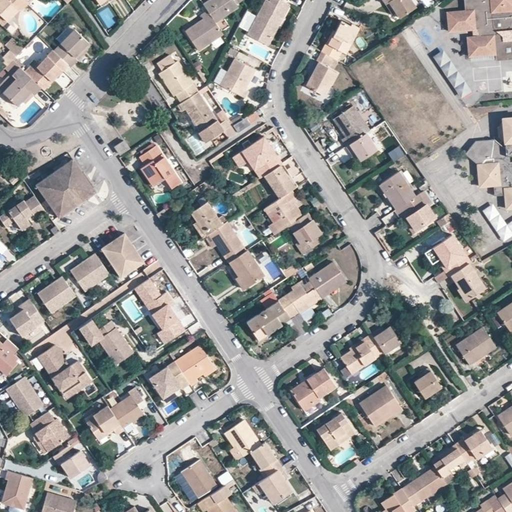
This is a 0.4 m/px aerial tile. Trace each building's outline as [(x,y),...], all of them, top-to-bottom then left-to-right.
[(0,0),(0,13),(7,21),(18,9),(12,3),(15,0),(0,0)] [(208,10),(215,22),(238,7),(236,4),(241,0),(209,0),(203,4),(208,10)] [(268,45),(286,10),(289,5),(280,0),(268,0),(269,1),(267,0),(264,0),(247,34),(268,45)] [(417,8),(411,0),(382,0),(393,16),(397,14),(400,19),(417,8)] [(511,0),(463,0),(464,11),(448,13),(449,31),(479,28),(480,36),(467,37),(468,57),(495,55),(493,36),(497,32),(511,30),(511,0)] [(184,30),(198,51),(224,34),(215,22),(208,10),(200,15),(203,18),(184,30)] [(333,30),(321,51),(336,59),(341,52),(344,53),(357,29),(340,20),(335,31),(333,30)] [(68,64),(71,67),(87,50),(84,47),(89,42),(75,28),(54,50),(68,64)] [(511,33),(510,36),(511,40),(503,41),(502,36),(497,32),(493,36),(495,55),(496,61),(511,59),(511,33)] [(5,48),(10,52),(15,57),(23,50),(13,40),(5,48)] [(35,60),(24,71),(40,86),(44,89),(68,64),(54,50),(53,49),(38,63),(35,60)] [(445,49),(434,56),(461,98),(472,92),(445,49)] [(319,61),(305,85),(324,95),(337,71),(333,69),(337,60),(336,59),(321,51),(316,60),(319,61)] [(15,57),(10,52),(3,60),(8,65),(15,57)] [(178,60),(174,62),(170,55),(156,64),(161,71),(158,74),(173,96),(175,95),(180,103),(198,91),(178,60)] [(227,72),(220,84),(237,94),(244,98),(248,90),(245,88),(255,71),(235,59),(227,72)] [(3,92),(18,106),(22,101),(25,103),(40,86),(24,71),(20,67),(13,74),(17,77),(3,92)] [(227,72),(220,68),(214,81),(220,84),(227,72)] [(230,120),(223,110),(214,116),(198,91),(180,103),(178,104),(183,111),(185,109),(192,120),(195,118),(202,129),(200,131),(206,141),(223,130),(228,138),(237,132),(230,120)] [(360,97),(365,106),(371,103),(366,94),(360,97)] [(9,113),(0,105),(0,111),(5,117),(9,113)] [(345,137),(350,144),(366,132),(370,130),(353,105),(333,119),(337,125),(335,126),(337,129),(339,128),(345,137)] [(239,114),(230,120),(237,132),(259,117),(254,110),(242,118),(239,114)] [(192,120),(200,131),(202,129),(195,118),(192,120)] [(476,165),(479,186),(492,185),(493,195),(504,195),(506,208),(511,207),(511,120),(502,122),(496,128),(497,137),(504,144),(504,147),(506,162),(476,165)] [(197,132),(204,142),(206,141),(200,131),(197,132)] [(357,155),(360,160),(377,149),(366,132),(350,144),(357,155)] [(248,161),(260,178),(264,175),(280,165),(281,163),(264,136),(251,145),(245,149),(233,157),(239,167),(248,161)] [(341,139),(346,146),(350,144),(345,137),(341,139)] [(113,146),(119,155),(130,149),(124,140),(113,146)] [(245,149),(251,145),(247,140),(242,144),(245,149)] [(474,142),(467,154),(476,165),(506,162),(504,147),(501,147),(492,140),(474,142)] [(346,146),(353,157),(357,155),(350,144),(346,146)] [(141,168),(153,186),(165,178),(171,188),(180,182),(156,145),(139,156),(145,166),(141,168)] [(389,153),(394,162),(406,154),(401,146),(389,153)] [(37,183),(59,216),(96,191),(73,158),(37,183)] [(264,175),(279,198),(291,190),(295,187),(280,165),(264,175)] [(379,184),(396,209),(415,196),(398,171),(379,184)] [(8,178),(11,182),(16,177),(12,173),(8,178)] [(416,189),(419,193),(430,186),(427,181),(416,189)] [(268,226),(274,235),(288,226),(303,215),(297,207),(301,204),(291,190),(279,198),(264,208),(273,223),(268,226)] [(33,213),(36,217),(45,210),(34,193),(25,199),(23,197),(0,213),(0,216),(5,223),(14,217),(21,227),(30,221),(27,217),(33,213)] [(404,213),(416,231),(436,218),(419,193),(415,196),(396,209),(400,216),(404,213)] [(196,221),(206,235),(222,224),(207,201),(190,212),(196,221)] [(481,210),(503,241),(511,234),(511,218),(505,223),(492,203),(481,210)] [(174,211),(170,205),(158,214),(162,220),(174,211)] [(443,215),(447,221),(451,219),(452,218),(448,212),(443,215)] [(293,240),(302,254),(313,247),(315,250),(322,245),(317,236),(320,233),(307,213),(303,215),(288,226),(296,238),(293,240)] [(440,226),(447,221),(444,217),(436,222),(440,226)] [(440,226),(443,232),(448,228),(446,226),(452,222),(451,219),(447,221),(440,226)] [(196,221),(193,223),(203,237),(204,236),(206,235),(196,221)] [(216,245),(228,263),(229,262),(246,251),(227,221),(222,224),(206,235),(204,236),(211,248),(216,245)] [(261,231),(265,236),(270,233),(267,227),(261,231)] [(100,245),(120,273),(142,258),(122,230),(100,245)] [(438,260),(448,275),(450,274),(468,261),(470,260),(452,234),(432,247),(440,258),(438,260)] [(235,278),(243,289),(264,275),(247,250),(246,251),(229,262),(237,276),(235,278)] [(72,271),(85,290),(109,273),(94,252),(78,264),(80,266),(72,271)] [(304,266),(307,271),(313,267),(313,266),(319,262),(317,259),(311,263),(310,262),(304,266)] [(314,287),(321,298),(346,281),(333,261),(308,277),(310,280),(314,287)] [(457,288),(465,300),(485,287),(468,261),(450,274),(459,287),(457,288)] [(39,294),(51,311),(75,295),(61,274),(45,286),(47,289),(39,294)] [(148,276),(132,287),(168,338),(183,328),(168,305),(166,302),(171,298),(165,290),(159,293),(148,276)] [(292,290),(278,300),(290,319),(310,306),(313,311),(325,303),(321,298),(314,287),(308,291),(304,284),(310,280),(308,277),(307,276),(290,287),(292,290)] [(304,284),(308,291),(314,287),(310,280),(304,284)] [(45,286),(37,291),(39,294),(47,289),(45,286)] [(259,300),(264,308),(278,300),(270,288),(263,293),(265,297),(259,300)] [(9,318),(21,336),(43,320),(28,298),(20,304),(23,309),(18,312),(9,318)] [(290,319),(278,300),(264,308),(245,321),(258,340),(290,319)] [(511,300),(496,311),(510,331),(511,329),(511,300)] [(20,304),(14,308),(18,312),(23,309),(20,304)] [(97,327),(89,317),(78,325),(91,344),(97,339),(101,337),(96,328),(97,327)] [(132,352),(115,327),(113,328),(108,320),(97,327),(96,328),(101,337),(97,339),(114,364),(132,352)] [(384,352),(384,353),(401,342),(390,325),(373,335),(384,352)] [(456,344),(469,365),(496,346),(483,326),(456,344)] [(340,356),(351,373),(384,352),(373,335),(371,332),(362,338),(364,340),(355,346),(353,344),(348,347),(350,350),(340,356)] [(0,368),(8,375),(18,362),(15,359),(18,356),(14,353),(18,347),(7,338),(2,343),(0,341),(0,368)] [(66,396),(90,380),(76,359),(69,364),(65,366),(62,361),(61,346),(55,343),(38,354),(66,396)] [(189,383),(190,385),(197,381),(196,378),(202,373),(214,366),(198,343),(174,360),(189,383)] [(189,383),(174,360),(149,377),(166,401),(173,396),(172,394),(171,392),(181,385),(182,388),(189,383)] [(214,366),(202,373),(204,376),(216,368),(214,366)] [(417,373),(419,377),(430,369),(428,366),(417,373)] [(290,389),(304,411),(321,399),(319,396),(335,386),(324,368),(290,389)] [(413,380),(425,397),(441,386),(430,369),(419,377),(413,380)] [(27,413),(43,402),(24,375),(5,387),(17,404),(20,402),(27,413)] [(181,385),(171,392),(172,394),(182,388),(181,385)] [(359,402),(375,426),(393,414),(402,409),(390,391),(387,385),(386,385),(359,402)] [(130,394),(109,408),(121,426),(130,420),(132,422),(143,414),(136,403),(142,399),(134,386),(127,391),(130,394)] [(17,404),(24,415),(27,413),(20,402),(17,404)] [(109,408),(107,405),(93,415),(95,418),(87,423),(98,440),(106,435),(104,431),(112,426),(114,430),(117,434),(124,430),(121,426),(109,408)] [(511,405),(497,416),(510,435),(511,433),(511,405)] [(69,435),(57,418),(54,419),(48,410),(29,423),(36,432),(47,450),(69,435)] [(316,428),(330,449),(355,432),(341,412),(316,428)] [(250,451),(260,444),(243,420),(224,433),(233,446),(235,444),(243,455),(250,451)] [(112,426),(104,431),(106,435),(114,430),(112,426)] [(259,432),(263,440),(271,436),(267,428),(259,432)] [(465,459),(467,462),(476,456),(492,447),(480,429),(464,440),(463,439),(455,444),(465,459)] [(33,434),(44,452),(47,450),(36,432),(33,434)] [(278,469),(281,466),(264,441),(260,444),(250,451),(261,468),(258,470),(264,478),(278,469)] [(72,443),(52,455),(59,465),(61,463),(70,477),(90,464),(81,450),(77,452),(72,443)] [(243,455),(235,444),(233,446),(234,447),(228,450),(236,461),(243,455)] [(455,444),(431,460),(435,466),(442,477),(450,471),(449,469),(458,463),(461,467),(468,463),(467,462),(465,459),(455,444)] [(181,472),(198,496),(216,484),(199,460),(181,472)] [(281,466),(278,469),(284,479),(289,476),(282,466),(281,466)] [(402,488),(413,505),(447,483),(442,477),(435,466),(408,484),(402,488)] [(471,468),(476,475),(480,472),(475,466),(471,468)] [(23,506),(32,476),(7,468),(5,477),(8,478),(5,490),(8,490),(4,501),(9,503),(23,506)] [(467,471),(471,477),(476,475),(471,468),(467,471)] [(264,478),(258,482),(262,488),(272,503),(292,490),(284,479),(278,469),(264,478)] [(232,479),(227,470),(217,477),(222,485),(225,483),(232,479)] [(511,481),(502,488),(505,492),(497,497),(507,511),(511,508),(511,481)] [(262,488),(258,482),(251,486),(255,492),(262,488)] [(222,485),(197,502),(203,511),(206,508),(208,511),(235,511),(225,496),(231,492),(225,483),(222,485)] [(380,511),(411,511),(416,509),(413,505),(402,488),(381,502),(385,509),(380,511)] [(46,494),(40,511),(70,511),(74,502),(46,494)] [(497,497),(495,494),(487,500),(494,511),(507,511),(497,497)] [(163,511),(185,511),(175,496),(160,506),(163,511)] [(494,511),(487,500),(480,505),(482,507),(485,511),(494,511)] [(9,503),(8,508),(9,509),(21,511),(22,511),(23,506),(9,503)]
